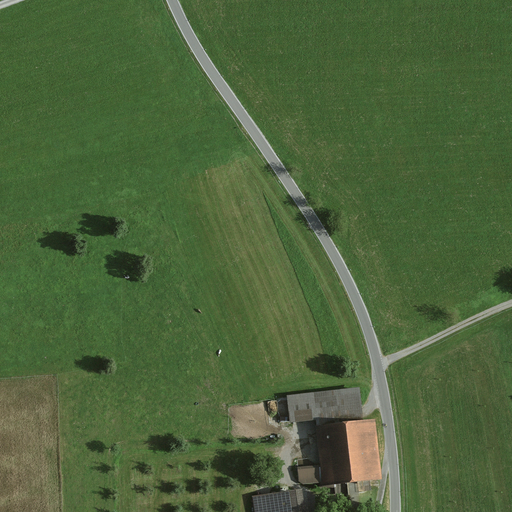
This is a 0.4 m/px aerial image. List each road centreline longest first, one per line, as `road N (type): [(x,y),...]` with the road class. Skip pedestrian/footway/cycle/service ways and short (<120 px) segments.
road 1 (unclassified): [(175,0),(195,51),(315,225),(368,325),(387,412),(394,511)]
road 2 (track): [(378,364),(511,302)]
